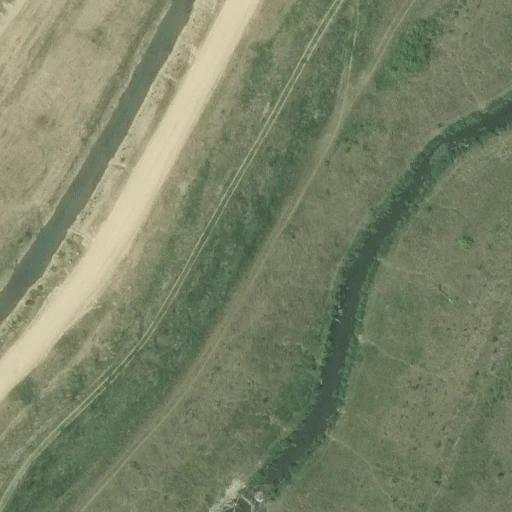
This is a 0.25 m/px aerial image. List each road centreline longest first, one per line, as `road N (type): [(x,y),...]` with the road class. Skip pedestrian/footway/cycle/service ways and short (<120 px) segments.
road 1 (track): [(344,0),(125,367),(23,473),(2,511)]
road 2 (track): [(77,511),(197,370),(317,162),(340,114),(355,0)]
road 3 (track): [(0,378),(69,299),(245,0)]
